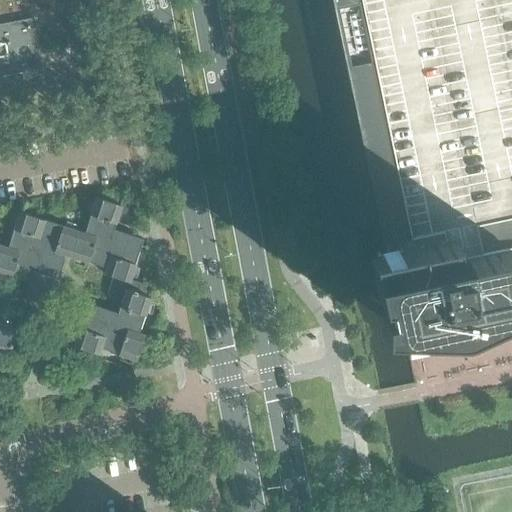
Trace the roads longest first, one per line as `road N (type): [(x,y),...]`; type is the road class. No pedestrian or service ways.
road 1 (secondary): [(155,0),(252,511)]
road 2 (secondary): [(299,511),(203,0)]
